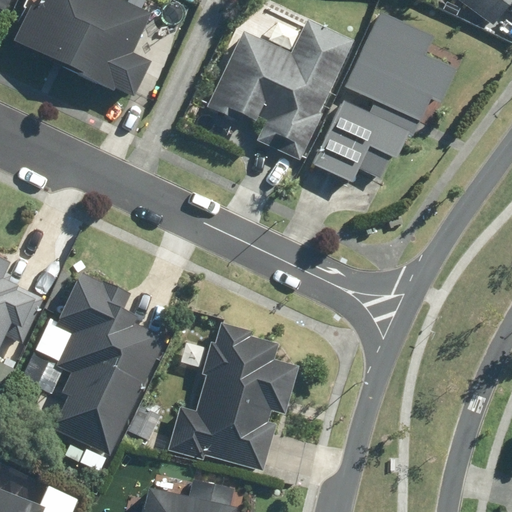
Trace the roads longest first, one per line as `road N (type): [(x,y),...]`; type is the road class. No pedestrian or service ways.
road 1 (residential): [(0,130),(396,317)]
road 2 (residential): [(396,317),(460,207),(511,142)]
road 3 (residential): [(340,511),(396,317)]
road 4 (residential): [(511,328),(482,385),(447,511)]
